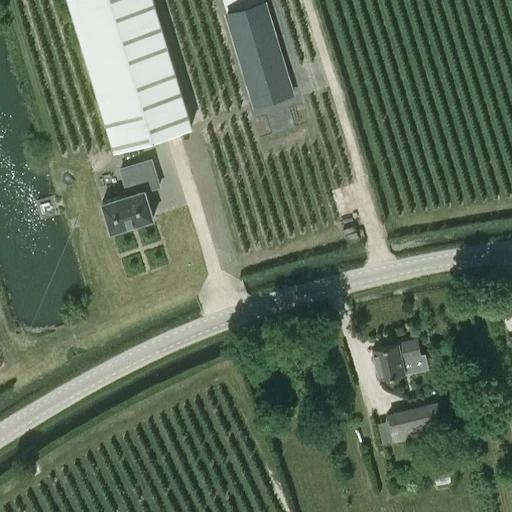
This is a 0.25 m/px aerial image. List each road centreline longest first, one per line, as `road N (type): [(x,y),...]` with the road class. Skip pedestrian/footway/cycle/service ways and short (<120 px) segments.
road 1 (tertiary): [(0,441),(112,370),(225,320),(412,267),(511,251)]
road 2 (unknown): [(387,275),(301,0)]
